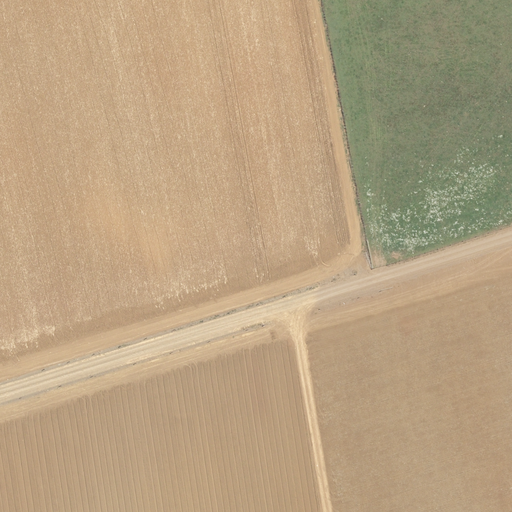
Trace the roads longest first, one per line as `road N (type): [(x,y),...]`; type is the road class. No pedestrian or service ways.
road 1 (track): [(511,240),(0,396)]
road 2 (track): [(294,305),(330,511)]
